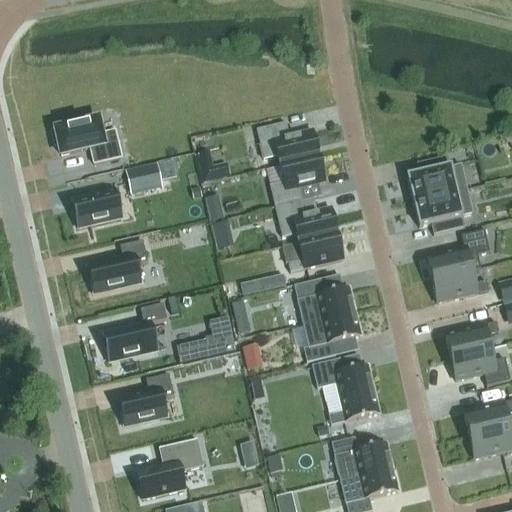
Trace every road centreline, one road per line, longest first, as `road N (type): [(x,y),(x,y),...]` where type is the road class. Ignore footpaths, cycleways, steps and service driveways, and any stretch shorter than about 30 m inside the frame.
road 1 (unclassified): [(330,0),(346,121),(443,511)]
road 2 (unclassified): [(81,511),(0,148)]
